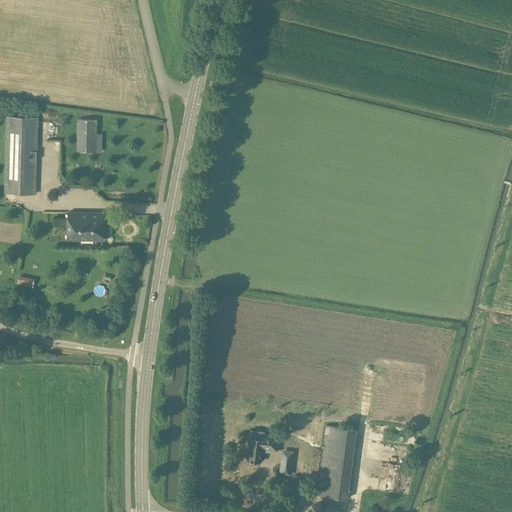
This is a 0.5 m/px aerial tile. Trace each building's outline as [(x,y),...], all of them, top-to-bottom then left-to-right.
[(6,192),(35,193),(37,117),(8,116),(6,192)] [(76,151),(96,152),(96,119),(77,119),(76,151)] [(67,240),(104,240),(104,212),(68,211),(67,240)] [(17,286),(33,287),(34,278),(18,276),(17,286)] [(316,495),(347,499),(357,429),(325,425),(316,495)] [(250,438),(247,460),(261,461),(262,449),(276,451),(278,437),(264,435),(264,440),(250,438)] [(282,449),(278,474),(291,475),(294,450),(282,449)]
